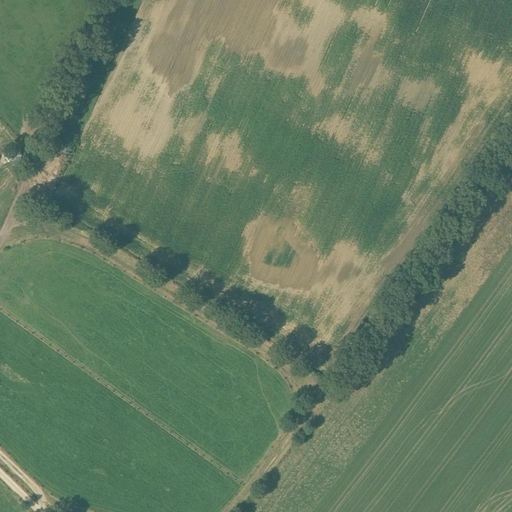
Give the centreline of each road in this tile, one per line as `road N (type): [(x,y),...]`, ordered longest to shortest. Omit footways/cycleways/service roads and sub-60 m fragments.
road 1 (unknown): [(511,117),(442,225),(225,511)]
road 2 (unknown): [(300,420),(292,385),(249,342),(86,246),(48,233),(0,238)]
road 3 (unknown): [(0,240),(108,0)]
